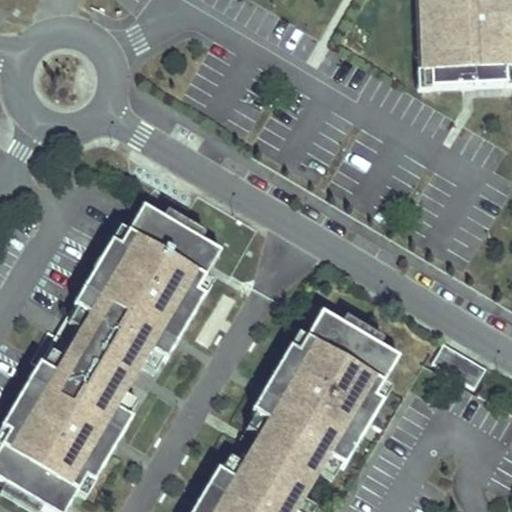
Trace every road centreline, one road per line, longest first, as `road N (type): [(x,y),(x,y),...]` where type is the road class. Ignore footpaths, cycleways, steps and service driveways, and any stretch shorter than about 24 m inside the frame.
road 1 (residential): [(106,111),(511,354)]
road 2 (residential): [(106,111),(114,68),(84,37),(41,42),(26,58)]
road 3 (residential): [(26,58),(25,104),(41,122),(64,130),(88,126),(106,111)]
